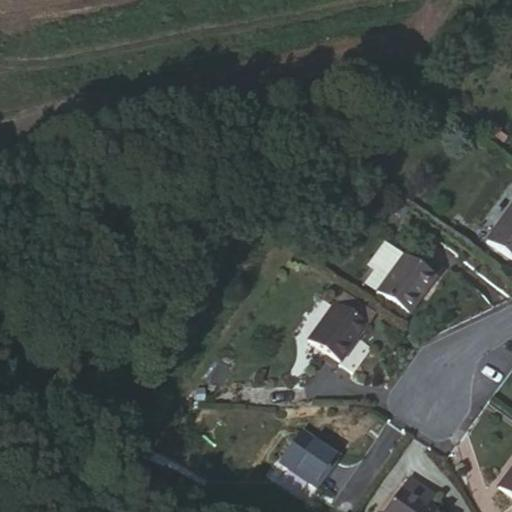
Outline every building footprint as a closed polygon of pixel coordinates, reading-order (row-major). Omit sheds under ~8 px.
[(511,202),(484,242),(511,261),(511,202)] [(367,286),(382,296),(409,256),(389,242),(370,267),(377,273),(367,286)] [(409,256),(382,296),(412,317),(441,277),(409,256)] [(380,315),(348,293),(337,307),(370,328),(380,315)] [(361,341),(370,328),(337,307),(310,342),(357,376),(375,350),(361,341)] [(311,432),(288,465),(326,492),(348,460),(311,432)] [(511,470),(502,486),(511,493),(511,470)] [(415,482),(410,490),(423,499),(428,491),(415,482)] [(423,499),(410,490),(394,511),(441,511),(436,508),(423,499)] [(423,499),(436,508),(441,500),(428,491),(423,499)]
